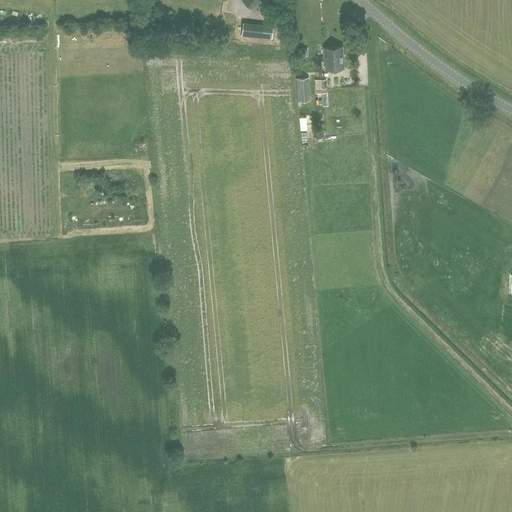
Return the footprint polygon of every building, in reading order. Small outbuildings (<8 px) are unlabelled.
[(272,40),(274,25),(243,22),(241,36),(272,40)] [(325,69),(343,68),(342,46),(324,48),(325,69)] [(298,100),(310,99),(308,77),(296,78),(298,100)] [(327,92),(327,78),(314,79),(315,93),(321,92),(322,106),(328,105),(328,92),(327,92)] [(341,79),(332,79),(333,89),(341,88),(341,79)] [(348,133),(348,141),(368,141),(368,132),(348,133)]
